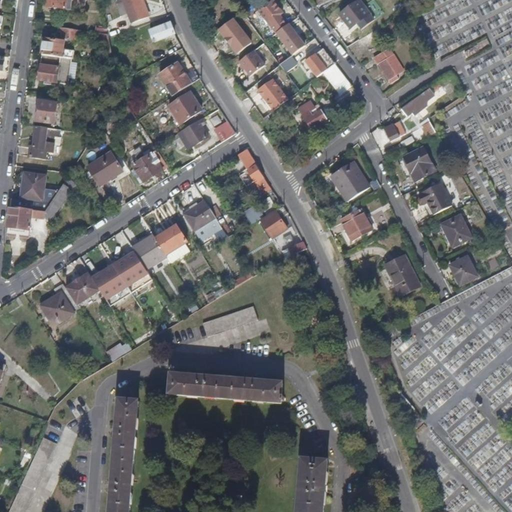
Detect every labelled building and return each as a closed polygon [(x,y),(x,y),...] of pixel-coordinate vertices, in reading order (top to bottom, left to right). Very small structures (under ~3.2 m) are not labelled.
[(66,10),(66,0),(48,0),(47,7),(66,10)] [(148,16),(142,1),(142,0),(122,0),(132,22),(148,16)] [(280,9),(273,0),(266,0),(263,3),(262,7),(256,10),(259,13),(264,20),(265,20),(268,24),(273,21),(277,17),(275,14),(280,9)] [(365,18),(370,15),(367,10),(363,5),(359,0),(350,7),(339,14),(339,15),(345,23),(349,28),(350,29),(359,23),(365,18)] [(276,34),(288,24),(281,14),(277,17),(273,21),(268,24),(276,34)] [(233,18),(218,30),(236,54),(251,42),(233,18)] [(175,34),(171,23),(159,28),(151,31),(150,32),(154,41),(155,42),(175,34)] [(305,46),(296,34),(288,24),(276,34),(284,45),(292,55),(300,49),(305,46)] [(79,40),(80,30),(59,27),(58,29),(58,31),(62,32),(61,38),(63,39),(69,39),(73,40),(77,40),(78,40),(79,40)] [(361,45),(375,36),(374,35),(378,32),(376,29),(367,34),(358,40),(361,45)] [(110,42),(109,38),(108,34),(98,33),(98,38),(97,43),(97,46),(101,47),(105,47),(106,48),(105,53),(104,57),(103,63),(108,64),(112,65),(114,65),(112,52),(110,42)] [(74,51),(64,50),(65,41),(62,41),(45,38),(43,55),(59,58),(72,59),(73,59),(74,51)] [(329,68),(335,64),(323,48),(306,62),(317,77),(326,70),(329,68)] [(265,66),(253,51),(239,63),(250,77),(265,66)] [(403,69),(393,54),(385,59),(381,53),(373,58),(391,83),(398,78),(396,74),(403,69)] [(70,73),(72,59),(59,58),(43,55),(42,57),(41,65),(59,68),(57,83),(68,85),(69,83),(70,73)] [(292,56),(280,65),(286,73),(298,64),(292,56)] [(192,84),(181,68),(178,64),(177,64),(175,65),(164,72),(160,76),(165,83),(174,96),(192,84)] [(351,85),(343,75),(335,64),(329,68),(332,72),(338,79),(334,82),(343,92),(351,85)] [(57,83),(59,68),(41,65),(39,81),(46,82),(57,83)] [(281,98),(268,82),(264,86),(261,88),(256,92),(255,93),(256,94),(260,99),(265,106),(268,109),(272,106),(275,103),(281,98)] [(202,110),(198,104),(191,94),(190,94),(183,99),(176,103),(170,106),(170,108),(173,112),(179,121),(181,123),(182,124),(188,120),(194,116),(202,111),(202,110)] [(56,117),(58,104),(54,103),(54,100),(41,99),(37,122),(43,123),(48,124),(52,124),(55,124),(56,117)] [(406,116),(417,109),(414,104),(415,103),(413,100),(406,105),(401,109),(406,116)] [(326,118),(321,110),(318,112),(316,110),(313,106),(311,101),(308,103),(303,106),(299,108),(300,110),(304,116),(310,126),(313,132),(314,132),(319,129),(324,126),(329,123),(326,118)] [(273,123),(282,116),(276,108),(269,114),(265,118),(270,124),(270,125),(273,123)] [(95,135),(101,126),(106,119),(99,115),(96,118),(91,126),(86,134),(95,135)] [(208,137),(200,125),(204,123),(204,121),(203,118),(178,134),(189,149),(208,137)] [(236,133),(231,126),(226,119),(215,127),(224,141),(236,133)] [(436,134),(432,127),(428,120),(425,122),(427,125),(421,128),(427,139),(430,137),(436,134)] [(214,133),(207,122),(204,123),(200,125),(208,137),(209,136),(214,133)] [(405,135),(399,122),(384,129),(390,142),(405,135)] [(54,144),(55,133),(57,133),(58,133),(59,133),(60,130),(37,127),(35,140),(34,148),(38,149),(44,150),(45,150),(45,152),(46,152),(52,154),(54,153),(55,145),(54,144)] [(91,141),(95,135),(86,134),(79,133),(78,142),(90,143),(91,141)] [(447,152),(440,139),(436,134),(430,137),(432,142),(441,156),(446,164),(452,161),(447,152)] [(432,142),(430,137),(427,139),(434,150),(439,159),(443,166),(446,164),(441,156),(432,142)] [(131,150),(133,159),(147,155),(144,146),(131,150)] [(435,173),(430,162),(425,152),(424,148),(419,150),(416,152),(411,154),(404,157),(407,165),(411,173),(414,181),(415,183),(417,183),(417,182),(417,180),(429,175),(435,173)] [(263,178),(257,168),(252,162),(250,158),(247,150),(246,151),(239,155),(247,168),(249,170),(249,171),(256,182),(257,182),(262,191),(269,186),(263,178)] [(168,167),(162,158),(157,151),(152,154),(146,158),(144,156),(140,159),(141,162),(134,167),(136,170),(143,181),(145,183),(154,176),(168,167)] [(122,171),(111,153),(110,152),(102,157),(88,166),(89,169),(95,179),(100,185),(108,180),(122,171)] [(455,166),(452,161),(446,164),(449,169),(455,166)] [(370,187),(366,181),(359,169),(354,162),(349,165),(341,169),(335,173),(334,171),(333,177),(341,190),(348,201),(355,197),(362,192),(369,188),(370,187)] [(143,181),(136,170),(131,173),(140,186),(145,183),(143,181)] [(44,195),(45,187),(46,176),(45,176),(43,176),(34,175),(25,173),(24,184),(23,195),(22,198),(33,199),(38,200),(41,200),(43,200),(44,195)] [(56,213),(67,198),(72,189),(77,184),(67,178),(58,193),(50,205),(46,212),(37,211),(33,210),(32,216),(44,217),(51,221),(56,213)] [(415,187),(413,183),(410,178),(396,185),(401,194),(407,191),(415,187)] [(453,204),(447,192),(443,183),(421,193),(426,203),(430,201),(436,213),(441,210),(453,204)] [(26,206),(27,201),(12,199),(11,207),(26,209),(26,206)] [(194,231),(215,218),(209,209),(205,202),(197,207),(190,211),(184,215),(189,223),(193,230),(194,231)] [(252,224),(261,214),(251,204),(241,214),(252,224)] [(30,229),(32,216),(33,210),(31,210),(26,209),(11,207),(8,227),(30,229)] [(372,230),(361,210),(357,213),(350,216),(341,221),(346,230),(351,239),(352,240),(352,241),(354,240),(359,236),(372,230)] [(287,229),(283,222),(276,212),(262,221),(265,226),(272,237),(273,238),(277,235),(287,229)] [(472,237),(469,233),(464,222),(460,215),(457,217),(444,223),(449,231),(449,233),(446,235),(447,236),(449,241),(452,247),(460,243),(466,240),(472,237)] [(449,231),(444,223),(438,226),(439,229),(442,234),(443,236),(446,235),(449,233),(449,231)] [(190,252),(184,243),(187,242),(177,226),(157,239),(168,254),(166,255),(167,256),(172,264),(190,252)] [(30,236),(30,229),(8,227),(7,235),(29,237),(30,236)] [(146,269),(167,256),(166,255),(163,251),(158,242),(153,235),(132,248),(135,252),(140,260),(146,269)] [(292,256),(307,249),(303,240),(288,248),(292,256)] [(146,269),(140,260),(135,252),(113,265),(123,280),(129,289),(150,275),(146,269)] [(420,287),(415,276),(405,255),(385,266),(391,278),(398,291),(401,297),(407,293),(420,287)] [(478,277),(474,269),(470,262),(468,257),(466,258),(460,261),(454,264),(451,266),(450,267),(453,272),(457,280),(458,283),(459,285),(460,286),(461,285),(463,285),(467,283),(471,280),(474,279),(478,277)] [(129,289),(123,280),(113,265),(92,279),(101,291),(108,302),(129,289)] [(101,291),(92,279),(89,273),(83,278),(82,277),(74,282),(75,283),(67,288),(73,298),(78,306),(101,291)] [(245,282),(252,277),(250,273),(237,281),(239,286),(245,282)] [(81,310),(78,306),(73,298),(67,288),(64,284),(56,289),(59,294),(41,305),(54,326),(81,310)] [(437,302),(434,295),(422,302),(425,308),(430,306),(437,302)] [(208,337),(257,320),(258,319),(253,306),(203,323),(207,336),(208,337)] [(152,329),(132,340),(137,348),(157,337),(152,329)] [(114,362),(126,354),(122,348),(110,356),(114,362)] [(281,403),(283,384),(282,383),(173,375),(171,375),(171,377),(169,394),(281,403)] [(129,511),(139,402),(138,401),(119,400),(109,511),(129,511)] [(9,511),(25,511),(57,443),(44,437),(9,511)] [(323,511),(327,462),(327,461),(302,460),(302,461),(297,511),(323,511)]
